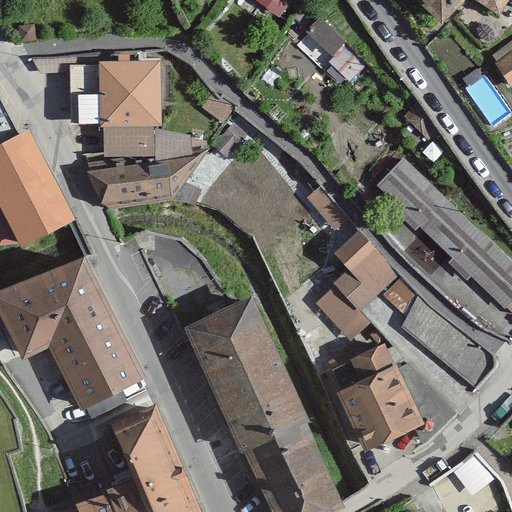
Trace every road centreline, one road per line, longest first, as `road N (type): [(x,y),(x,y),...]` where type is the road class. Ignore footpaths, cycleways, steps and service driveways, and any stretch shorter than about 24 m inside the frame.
road 1 (tertiary): [(224,511),(46,118),(0,48)]
road 2 (residential): [(511,195),(379,0)]
road 3 (residential): [(345,509),(451,443),(511,372)]
